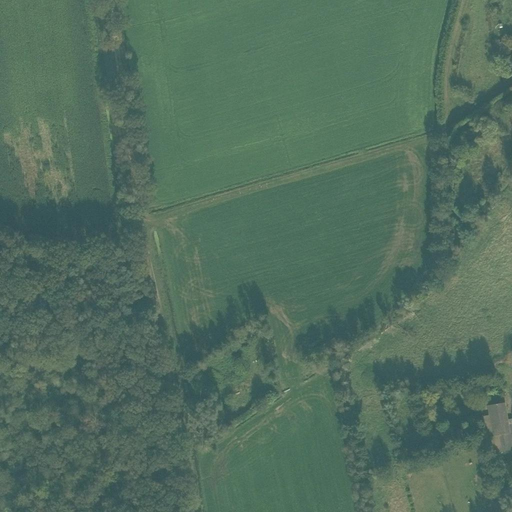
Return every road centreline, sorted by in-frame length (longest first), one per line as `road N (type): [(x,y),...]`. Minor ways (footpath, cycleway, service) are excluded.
road 1 (track): [(109,0),(161,329)]
road 2 (track): [(161,329),(189,511)]
road 3 (track): [(161,329),(0,249)]
